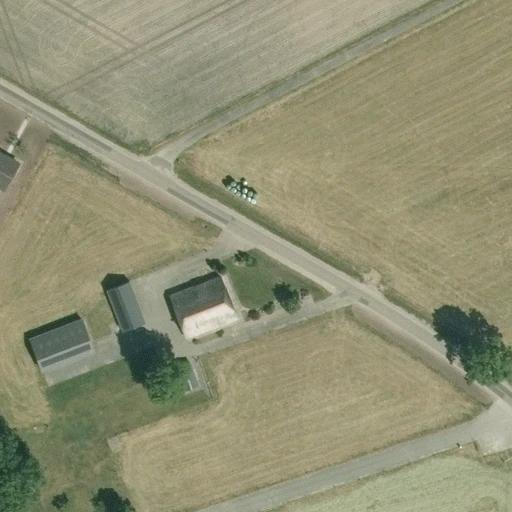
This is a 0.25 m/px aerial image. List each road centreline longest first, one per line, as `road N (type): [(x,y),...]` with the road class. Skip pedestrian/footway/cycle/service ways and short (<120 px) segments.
road 1 (unclassified): [(511,400),(303,264),(0,92)]
road 2 (unknown): [(154,180),(177,143),(463,0)]
road 3 (unknown): [(198,511),(511,401)]
